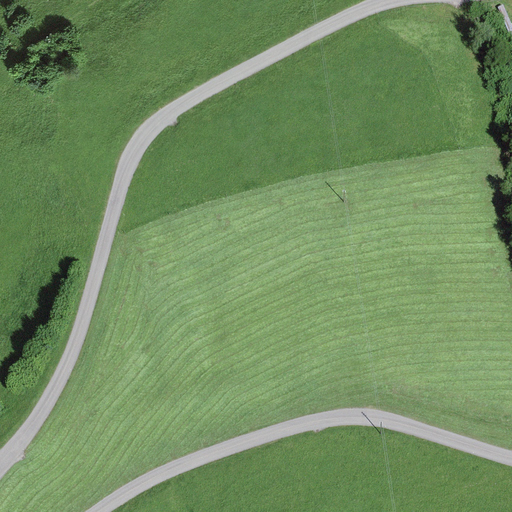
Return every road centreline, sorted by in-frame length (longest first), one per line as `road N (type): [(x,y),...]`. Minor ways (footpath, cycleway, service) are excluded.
road 1 (unclassified): [(419,0),(393,4),(155,124),(127,170),(70,366),(31,437),(0,468)]
road 2 (unclassified): [(107,511),(154,477),(314,422),(369,414),(511,455)]
